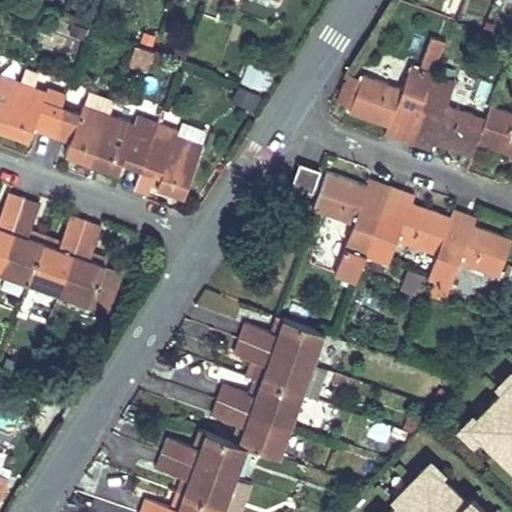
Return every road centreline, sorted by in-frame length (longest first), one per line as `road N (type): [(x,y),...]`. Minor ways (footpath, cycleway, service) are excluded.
road 1 (residential): [(30,511),(200,234)]
road 2 (residential): [(285,110),(511,197)]
road 3 (residential): [(200,234),(0,162)]
road 4 (residential): [(200,234),(285,110)]
road 5 (residential): [(285,110),(358,0)]
